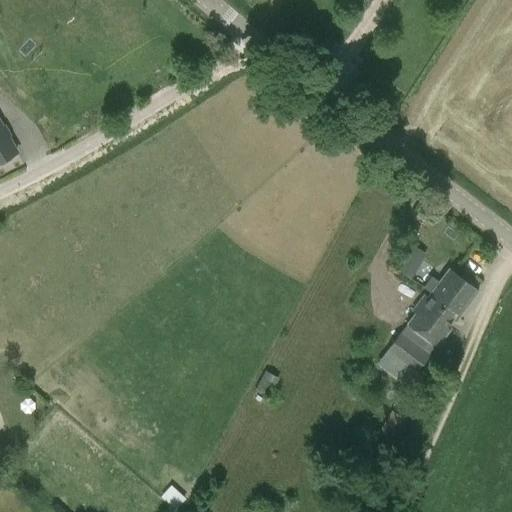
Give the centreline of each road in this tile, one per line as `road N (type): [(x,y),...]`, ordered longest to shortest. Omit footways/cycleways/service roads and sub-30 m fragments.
road 1 (tertiary): [(511,243),(256,42)]
road 2 (unclassified): [(0,193),(78,154),(256,42)]
